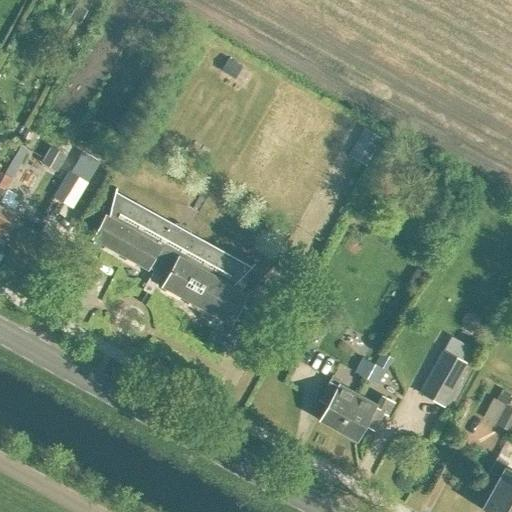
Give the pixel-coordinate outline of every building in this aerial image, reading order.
[(80,25),(88,11),(77,5),(69,19),(80,25)] [(346,156),(365,166),(380,139),(362,129),(346,156)] [(85,144),(68,173),(66,172),(51,198),(73,209),(86,184),(104,155),(85,144)] [(39,164),(53,172),(62,157),(48,149),(39,164)] [(0,204),(0,197),(10,178),(1,173),(0,174),(0,242),(1,243),(7,234),(4,232),(15,213),(0,204)] [(115,187),(107,217),(103,215),(90,241),(143,271),(159,280),(156,287),(229,327),(230,325),(247,334),(264,304),(232,287),(254,265),(253,264),(250,267),(115,191),(116,188),(115,187)] [(306,346),(315,331),(294,319),(277,348),(297,359),(304,345),(306,346)] [(468,365),(442,350),(417,394),(444,408),(468,365)] [(378,353),(372,364),(365,380),(376,385),(389,358),(378,353)] [(365,380),(372,364),(359,358),(352,374),(365,380)] [(317,421),(337,432),(357,397),(336,385),(338,381),(330,376),(316,402),(325,406),(317,421)] [(511,426),(511,410),(504,406),(510,394),(501,390),(496,400),(492,399),(482,419),(509,432),(511,426)] [(357,397),(337,432),(355,442),(363,427),(371,432),(381,413),(387,416),(394,403),(379,395),(373,406),(357,397)] [(511,511),(511,473),(503,468),(506,463),(495,457),(484,477),(494,482),(479,510),(483,511),(511,511)]
